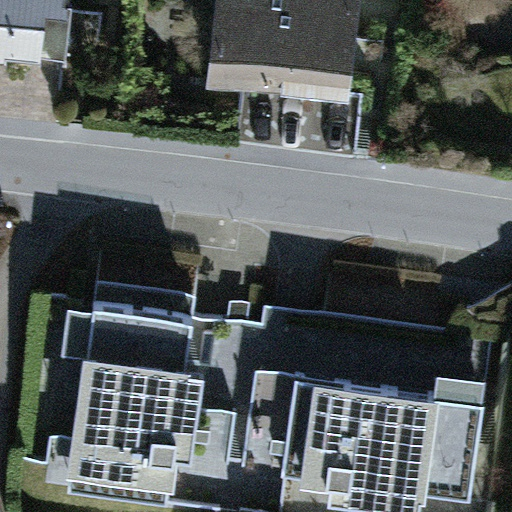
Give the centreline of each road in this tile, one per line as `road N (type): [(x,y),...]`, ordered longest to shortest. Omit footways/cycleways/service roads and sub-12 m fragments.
road 1 (residential): [(0,155),(511,228)]
road 2 (unknown): [(31,159),(0,331)]
